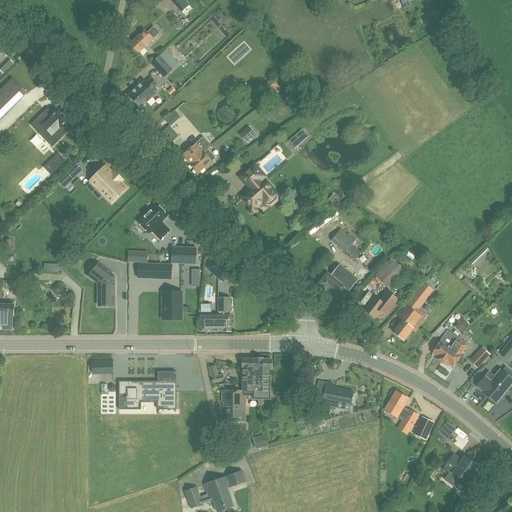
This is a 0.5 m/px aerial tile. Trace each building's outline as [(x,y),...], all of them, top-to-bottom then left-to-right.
[(183,11),(186,15),(192,8),(189,5),(190,5),(185,0),(169,0),(182,12),(183,11)] [(233,8),(240,18),(246,15),(239,4),(233,8)] [(130,44),(139,54),(160,33),(154,27),(152,28),(147,32),(144,30),(130,44)] [(0,70),(3,74),(14,63),(8,57),(0,49),(0,70)] [(150,64),(164,79),(173,70),(172,69),(178,64),(166,50),(150,64)] [(129,95),(140,108),(156,94),(155,93),(158,90),(155,87),(158,85),(151,78),(146,83),(145,81),(129,95)] [(263,86),(269,93),(278,85),(272,78),(263,86)] [(0,118),(27,93),(12,79),(0,90),(0,118)] [(0,142),(32,111),(24,103),(0,126),(0,142)] [(58,110),(53,115),(48,109),(38,119),(58,141),(69,131),(64,126),(68,121),(58,110)] [(240,135),(246,142),(256,134),(249,126),(240,135)] [(292,150),(296,150),(299,148),(299,144),(298,143),(300,141),(304,145),(313,137),(305,128),(296,136),(295,135),(292,138),(291,138),(287,142),(288,145),(292,150)] [(182,156),(198,174),(212,162),(215,159),(215,157),(208,149),(210,147),(210,144),(206,140),(205,138),(203,138),(182,156)] [(45,168),(51,174),(65,160),(59,154),(45,168)] [(272,175),(286,161),(279,154),(266,169),(272,175)] [(77,164),(67,173),(73,179),(82,170),(77,164)] [(251,213),(254,213),(256,211),(256,208),(255,207),(261,202),(266,208),(271,208),(280,201),(280,195),(264,178),(265,177),(254,164),(240,177),(250,189),(241,197),(250,207),(249,208),(249,211),(251,213)] [(111,203),(125,190),(118,183),(118,182),(112,175),(111,176),(104,169),(91,182),(111,203)] [(295,211),(295,198),(284,199),(285,212),(295,211)] [(167,216),(156,204),(137,222),(149,234),(152,231),(160,240),(170,230),(161,222),(167,216)] [(25,217),(30,223),(39,216),(34,210),(25,217)] [(332,241),(355,260),(362,253),(351,245),(355,240),(348,236),(341,229),(332,241)] [(470,263),(474,267),(490,250),(486,246),(470,263)] [(172,248),(172,264),(196,264),(196,248),(172,248)] [(415,259),(419,255),(413,250),(409,254),(415,259)] [(138,253),(137,262),(147,262),(147,254),(138,253)] [(218,253),(206,266),(218,278),(231,264),(218,253)] [(13,256),(13,266),(22,265),(22,255),(13,256)] [(375,276),(388,288),(404,270),(391,258),(375,276)] [(59,272),(59,265),(48,264),(47,272),(59,272)] [(96,284),(96,306),(111,306),(111,295),(113,295),(113,286),(111,286),(111,276),(97,264),(86,276),(96,284)] [(318,286),(333,298),(343,286),(349,291),(358,280),(339,265),(330,277),(327,274),(318,286)] [(151,266),(151,280),(171,280),(171,266),(151,266)] [(254,289),(247,274),(237,278),(235,272),(221,278),(229,295),(241,290),(243,294),(254,289)] [(471,282),(466,277),(462,282),(468,286),(471,282)] [(373,287),(377,282),(373,279),(369,284),(373,287)] [(61,284),(56,291),(61,295),(67,288),(61,284)] [(407,304),(414,309),(426,293),(420,288),(407,304)] [(363,310),(376,319),(380,313),(385,317),(399,300),(387,290),(379,300),(374,296),(363,310)] [(163,324),(182,324),(182,296),(167,296),(167,304),(163,304),(163,310),(164,310),(164,315),(163,315),(163,324)] [(200,332),(231,332),(231,316),(230,316),(230,312),(231,312),(231,297),(217,297),(218,312),(219,312),(219,316),(200,316),(200,332)] [(0,329),(12,330),(13,316),(14,304),(0,303),(0,329)] [(414,309),(407,304),(402,309),(408,314),(402,321),(401,320),(393,332),(404,340),(413,329),(415,331),(425,319),(413,310),(414,309)] [(455,327),(461,334),(470,325),(464,318),(455,327)] [(432,356),(441,361),(457,338),(448,331),(432,353),(434,354),(432,356)] [(511,337),(499,354),(508,361),(511,355),(511,337)] [(451,366),(453,367),(468,345),(457,338),(441,361),(450,368),(451,366)] [(471,362),(479,369),(488,360),(479,353),(471,362)] [(237,391),(237,396),(246,396),(254,396),(254,400),(258,400),(259,406),(260,406),(260,405),(262,405),(262,400),(270,400),(270,391),(267,391),(268,369),(272,369),(272,359),(242,359),(242,368),(243,368),(242,391),(237,391)] [(93,361),(93,373),(113,372),(113,361),(93,361)] [(485,377),(479,384),(477,387),(483,391),(482,392),(496,404),(501,398),(503,399),(508,392),(507,391),(511,384),(511,379),(500,370),(491,382),(485,377)] [(132,372),(125,372),(125,383),(132,383),(133,397),(144,397),(144,390),(162,389),(162,397),(172,397),(172,398),(176,398),(176,400),(181,400),(181,373),(132,374),(132,372)] [(321,405),(336,408),(337,404),(350,406),(353,391),(332,387),(333,384),(326,382),(321,405)] [(237,396),(237,391),(222,391),(222,402),(224,402),(224,407),(227,407),(227,422),(246,422),(246,396),(237,396)] [(401,421),(412,428),(419,415),(409,409),(408,410),(403,407),(408,399),(396,391),(384,411),(397,418),(401,411),(406,414),(401,421)] [(324,420),(322,411),(314,413),(317,422),(324,420)] [(298,413),(299,423),(311,422),(310,412),(298,413)] [(433,422),(422,417),(414,434),(425,439),(433,422)] [(253,439),(256,450),(268,446),(266,435),(253,439)] [(212,456),(219,466),(235,456),(228,446),(212,456)] [(447,470),(469,485),(474,478),(470,476),(477,466),(464,457),(462,461),(453,455),(442,469),(446,472),(447,470)] [(213,501),(216,511),(218,511),(234,506),(228,489),(246,482),(242,470),(224,477),(207,483),(203,484),(207,494),(201,497),(197,487),(184,491),(190,509),(213,501)]
